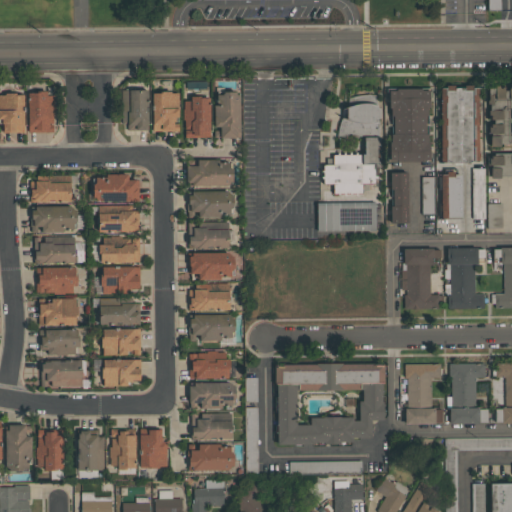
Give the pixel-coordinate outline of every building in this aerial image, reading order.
[(487,0),(488,10),(511,10),(511,0),(500,1),(500,0),(487,0)] [(490,146),(511,145),(511,87),(504,87),(504,86),(489,87),(489,120),(490,146)] [(478,87),(444,87),(445,163),(473,163),(473,145),(478,145),(478,87)] [(148,130),(148,89),(121,89),(121,122),(127,122),(127,130),(148,130)] [(428,161),(428,89),(390,89),(390,161),(428,161)] [(240,138),(240,92),(215,91),(215,127),(220,127),(219,137),(240,138)] [(152,92),(152,131),(178,131),(179,93),(152,92)] [(3,132),(25,131),(24,93),(0,94),(0,124),(3,124),(3,132)] [(27,93),(28,132),(54,132),(53,93),(27,93)] [(378,94),(378,183),(363,184),(363,193),(334,193),(335,184),(325,184),(325,165),(334,165),(334,155),(366,155),(366,134),(337,134),(341,120),(347,119),(349,96),(378,94)] [(184,137),(209,137),(209,98),(183,98),(184,137)] [(511,155),(489,155),(488,176),(511,176),(511,155)] [(197,160),(197,166),(186,166),(187,186),(232,185),(232,163),(216,163),(216,159),(197,160)] [(484,168),(471,168),(472,219),(485,218),(484,168)] [(391,223),(408,223),(407,172),(390,172),(391,223)] [(93,202),(138,201),(138,180),(128,180),(127,175),(92,175),(93,202)] [(434,177),(421,177),(422,213),(434,213),(434,177)] [(70,202),(71,182),(35,182),(35,190),(30,190),(30,201),(70,202)] [(188,217),(231,217),(231,191),(188,191),(188,217)] [(317,231),(376,230),(375,202),(316,203),(317,231)] [(501,203),(486,204),(487,229),(511,228),(511,225),(505,225),(504,214),(502,215),(501,203)] [(30,207),(31,232),(76,231),(75,206),(30,207)] [(138,212),(98,211),(97,232),(138,233),(138,212)] [(188,249),(228,248),(228,229),(187,229),(188,249)] [(139,238),(121,238),(122,244),(99,244),(99,263),(139,262),(139,238)] [(74,262),(73,242),(34,243),(34,263),(74,262)] [(511,307),(511,247),(493,248),(493,263),(503,263),(503,293),(494,293),(494,308),(511,307)] [(438,309),(438,295),(430,295),(430,258),(440,258),(440,249),(401,249),(401,290),(404,290),(404,309),(438,309)] [(198,278),(233,278),(232,252),(188,253),(188,273),(198,273),(198,278)] [(139,267),(101,266),(101,291),(139,291),(139,267)] [(74,267),(37,267),(38,293),(75,293),(74,267)] [(190,291),(191,310),(229,309),(228,290),(190,291)] [(39,325),(77,325),(76,298),(50,299),(50,303),(38,303),(39,325)] [(98,299),(99,306),(120,305),(119,298),(98,299)] [(98,306),(99,325),(139,323),(138,304),(98,306)] [(188,315),(189,340),(231,340),(231,315),(188,315)] [(139,328),(101,329),(102,355),(140,355),(139,328)] [(44,329),(44,338),(39,338),(39,349),(47,349),(47,355),(77,354),(76,329),(44,329)] [(228,378),(228,359),(225,359),(224,352),(188,352),(189,378),(228,378)] [(140,359),(102,359),(102,386),(129,386),(129,381),(140,381),(140,359)] [(40,361),(41,387),(82,386),(81,368),(76,368),(75,360),(40,361)] [(504,377),(504,404),(511,403),(511,362),(495,363),(495,377),(504,377)] [(277,445),(353,444),(352,438),(371,438),(371,421),(384,420),(383,363),(276,365),(277,445)] [(449,364),(450,403),(473,403),(472,378),(484,377),(484,363),(449,364)] [(440,364),(405,364),(406,424),(441,424),(441,410),(431,410),(431,382),(440,382),(440,364)] [(244,401),(257,401),(257,378),(245,377),(244,401)] [(189,383),(189,408),(234,407),(234,383),(189,383)] [(257,407),(244,407),(245,472),(258,471),(257,407)] [(487,407),(448,408),(449,424),(487,423),(487,407)] [(494,423),(511,423),(511,407),(495,407),(494,423)] [(231,420),(196,420),(196,427),(190,427),(190,440),(231,439),(231,420)] [(30,425),(5,425),(5,472),(30,471),(30,425)] [(140,435),(139,467),(164,468),(165,430),(148,429),(148,435),(140,435)] [(36,469),(62,469),(62,431),(36,430),(36,469)] [(103,436),(89,436),(89,431),(77,431),(77,471),(103,470),(103,436)] [(135,468),(134,432),(109,432),(110,468),(135,468)] [(456,511),(456,450),(511,449),(511,437),(444,438),(444,511),(456,511)] [(233,470),(232,447),(216,447),(216,444),(197,444),(197,450),(188,450),(189,470),(233,470)] [(361,461),(289,462),(289,473),(361,472),(361,461)] [(375,491),(385,496),(376,510),(379,511),(394,511),(408,490),(384,476),(375,491)] [(223,480),(205,480),(205,488),(192,488),(192,511),(205,511),(206,506),(223,506),(223,480)] [(362,482),(333,483),(333,511),(350,511),(350,499),(362,499),(362,482)] [(484,511),(484,483),(471,483),(471,511),(484,511)] [(511,511),(511,483),(490,484),(490,511),(511,511)] [(0,511),(29,511),(28,485),(0,486),(0,511)] [(261,511),(269,505),(251,485),(230,505),(236,511),(261,511)] [(401,511),(435,511),(436,511),(423,504),(429,493),(417,486),(401,511)] [(172,490),(155,491),(155,511),(181,511),(181,499),(172,499),(172,490)] [(80,492),(80,511),(111,511),(112,496),(93,496),(93,492),(80,492)] [(148,511),(148,497),(135,497),(135,502),(120,503),(119,511),(148,511)]
